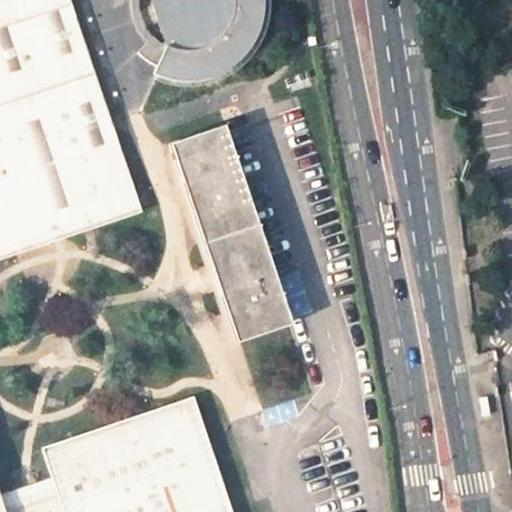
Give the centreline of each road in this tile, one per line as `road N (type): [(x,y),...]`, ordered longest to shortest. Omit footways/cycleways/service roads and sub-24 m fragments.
road 1 (primary): [(333,0),(429,511)]
road 2 (primary): [(477,511),(389,0)]
